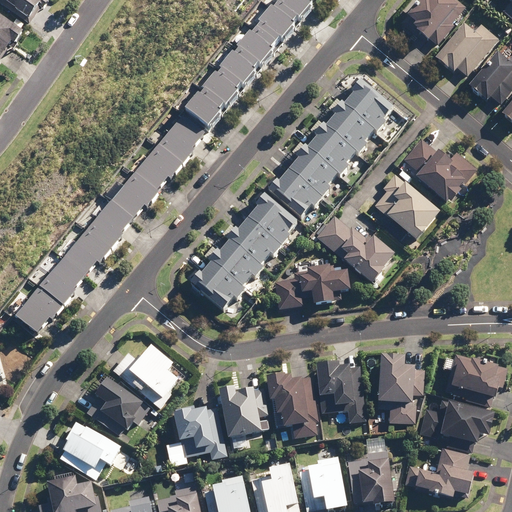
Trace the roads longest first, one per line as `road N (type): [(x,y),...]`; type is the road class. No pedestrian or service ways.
road 1 (residential): [(132,290),(177,328),(231,353),(376,329),(511,324)]
road 2 (residential): [(132,290),(353,28)]
road 3 (residential): [(26,430),(57,377),(132,290)]
road 4 (residential): [(98,0),(0,136)]
road 5 (residential): [(351,210),(440,101)]
